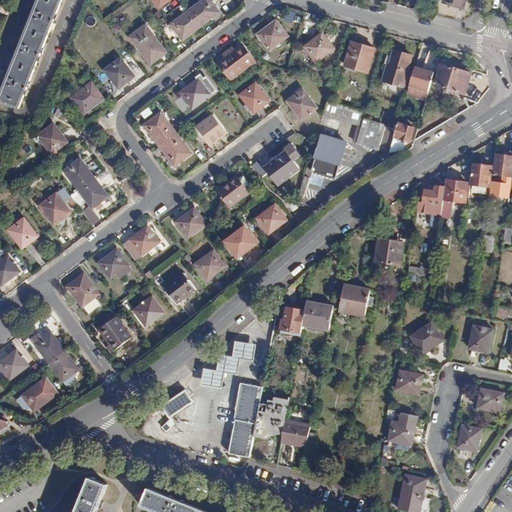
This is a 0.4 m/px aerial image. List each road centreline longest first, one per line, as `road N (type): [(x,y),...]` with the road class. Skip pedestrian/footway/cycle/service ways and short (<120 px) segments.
road 1 (primary): [(505,110),(352,207),(123,395)]
road 2 (residential): [(166,189),(126,135),(125,112),(269,0)]
road 3 (residential): [(335,511),(121,441),(93,413)]
road 4 (residential): [(469,504),(450,493),(436,450),(453,371),(511,382)]
road 5 (residential): [(306,0),(492,44)]
road 6 (residential): [(39,284),(166,189)]
road 7 (residential): [(123,395),(39,284)]
road 8 (residential): [(270,128),(187,188),(166,189)]
